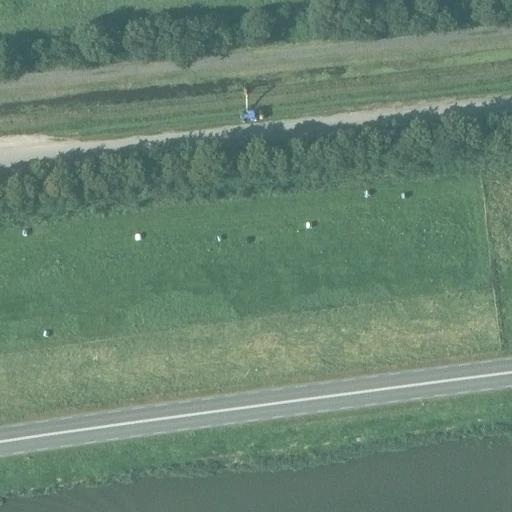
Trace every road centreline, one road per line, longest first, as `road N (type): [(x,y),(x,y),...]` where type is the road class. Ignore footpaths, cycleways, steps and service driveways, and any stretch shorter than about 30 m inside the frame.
road 1 (primary): [(0,444),(511,372)]
road 2 (track): [(0,84),(511,29)]
road 3 (unclassified): [(0,163),(511,108)]
